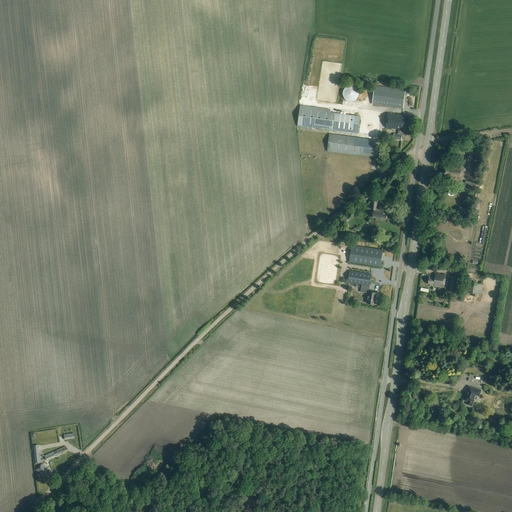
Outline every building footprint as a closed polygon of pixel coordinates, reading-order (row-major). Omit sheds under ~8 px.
[(326,55),(319,54),(314,98),(320,98),(326,55)] [(334,92),(338,59),(332,59),(328,92),(334,92)] [(359,93),(357,89),(355,87),(351,86),(347,86),(344,89),(342,92),(343,96),(345,100),(348,102),(352,102),(356,100),(358,97),(359,93)] [(403,108),(406,90),(374,86),(372,104),(403,108)] [(353,133),(358,134),(360,117),(355,116),(330,113),(331,110),(300,106),(298,126),(353,133)] [(410,130),(411,121),(405,121),(406,115),(388,113),(386,128),(398,129),(398,134),(394,133),(393,139),(402,140),(402,135),(403,135),(404,129),(410,130)] [(372,158),(375,140),(330,134),(327,152),(372,158)] [(462,180),(464,166),(444,164),(443,178),(462,180)] [(477,190),(478,183),(465,181),(464,188),(477,190)] [(387,220),(388,213),(383,213),(383,212),(379,211),(380,208),(377,208),(377,201),(372,200),(371,209),(374,209),(373,218),(379,219),(387,220)] [(381,268),(383,251),(351,246),(349,263),(381,268)] [(375,305),(377,293),(369,292),(371,274),(350,271),(348,283),(362,285),(361,292),(368,293),(367,303),(375,305)] [(444,288),(446,275),(440,274),(436,273),(435,277),(429,277),(428,284),(430,284),(430,286),(435,287),(444,288)] [(461,278),(458,278),(459,277),(451,276),(449,289),(456,290),(457,289),(462,290),(462,286),(457,285),(458,281),(462,282),(463,278),(461,277),(461,278)] [(482,295),(484,286),(483,286),(483,285),(465,282),(464,291),(467,292),(466,294),(469,294),(469,293),(482,295)] [(484,382),(484,375),(474,374),(474,382),(484,382)] [(474,389),(469,387),(466,396),(465,399),(465,400),(468,401),(468,402),(468,403),(468,404),(469,405),(470,405),(471,405),(472,405),(473,404),(473,402),(475,395),(479,396),(481,391),(474,388),(474,389)] [(46,461),(67,451),(65,447),(44,456),(46,461)] [(53,476),(51,475),(52,474),(42,464),(36,470),(43,477),(44,476),(49,480),(53,476)]
